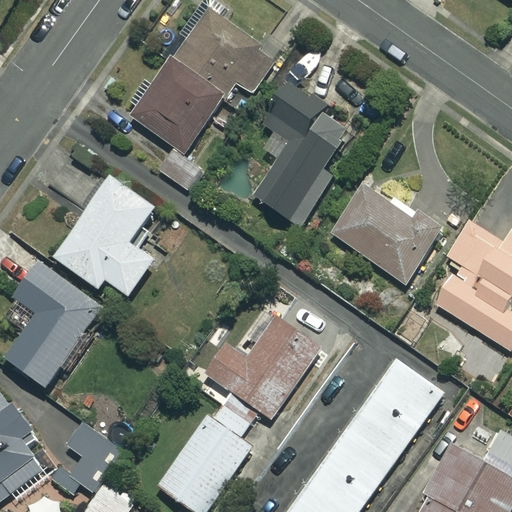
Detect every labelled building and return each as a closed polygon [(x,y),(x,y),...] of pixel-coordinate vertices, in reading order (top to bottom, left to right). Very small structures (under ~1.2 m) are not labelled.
[(264,40),(213,4),(188,39),(180,33),(164,55),(174,62),(135,117),(188,155),(239,84),(254,95),(277,63),(257,49),(264,40)] [(387,73),(350,49),(341,64),(377,87),(387,73)] [(268,124),(278,130),(266,148),(282,159),(257,196),(303,226),(337,175),(327,168),(356,124),(294,83),(268,124)] [(205,172),(176,151),(162,171),(191,192),(205,172)] [(158,207),(115,176),(58,256),(102,288),(109,279),(132,296),(157,261),(132,243),(158,207)] [(422,224),(369,186),(335,234),(407,284),(446,228),(428,216),(422,224)] [(511,231),(505,242),(472,222),(450,257),(462,265),(438,305),(511,350),(511,310),(511,307),(511,231)] [(107,307),(43,260),(17,296),(40,313),(8,357),(49,387),(107,307)] [(303,305),(277,287),(234,349),(227,344),(206,373),(275,420),(325,348),(290,324),(303,305)] [(491,362),(473,343),(458,358),(477,376),(491,362)] [(361,511),(446,393),(399,359),(289,511),(361,511)] [(12,405),(0,389),(0,503),(46,468),(26,442),(39,432),(15,402),(12,405)] [(231,397),(216,418),(212,415),(161,486),(197,511),(208,511),(255,446),(242,436),(256,415),(231,397)] [(91,425),(73,449),(83,457),(69,475),(61,469),(52,482),(73,498),(84,483),(94,491),(125,450),(91,425)] [(511,511),(511,434),(503,430),(485,460),(456,443),(427,494),(432,497),(422,511),(511,511)] [(130,511),(137,504),(108,483),(85,511),(130,511)]
